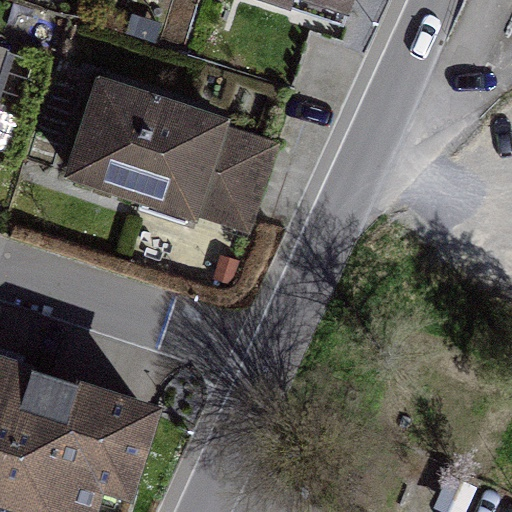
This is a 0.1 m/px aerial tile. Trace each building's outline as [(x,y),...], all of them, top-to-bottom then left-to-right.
[(349,0),(228,0),(227,4),(337,39),(349,0)] [(0,89),(10,62),(0,58),(0,89)] [(277,146),(94,86),(64,174),(248,234),(263,187),(277,146)] [(151,401),(0,352),(0,511),(83,511),(91,489),(120,498),(151,401)] [(469,451),(492,389),(433,367),(410,429),(469,451)]
